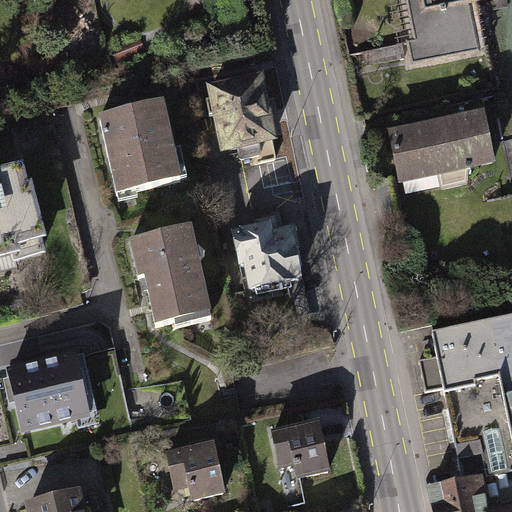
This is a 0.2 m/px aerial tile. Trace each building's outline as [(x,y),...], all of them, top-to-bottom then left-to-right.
[(505,0),(403,0),(416,66),(476,55),(467,8),(505,0)] [(264,77),(208,88),(222,156),(278,145),(264,77)] [(167,107),(105,120),(120,195),(183,182),(167,107)] [(487,115),(393,133),(402,185),(497,167),(487,115)] [(29,172),(0,179),(0,266),(48,255),(29,172)] [(279,227),(237,235),(249,301),(305,290),(294,230),(280,233),(279,227)] [(195,231),(128,245),(136,284),(147,282),(158,333),(213,321),(195,231)] [(511,316),(430,333),(462,484),(467,511),(503,511),(511,510),(511,316)] [(57,354),(1,367),(13,418),(69,404),(57,354)] [(322,427),(275,437),(285,486),(332,476),(322,427)] [(218,448),(168,457),(178,507),(227,498),(218,448)] [(467,511),(462,484),(446,487),(450,507),(435,510),(435,511),(511,511),(511,510),(503,511),(467,511)] [(88,511),(84,495),(28,508),(28,511),(88,511)]
